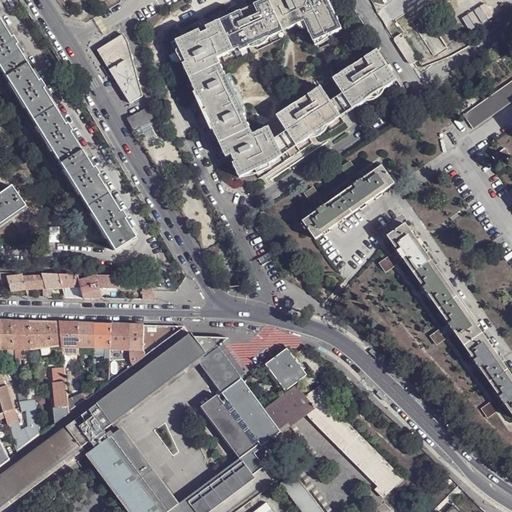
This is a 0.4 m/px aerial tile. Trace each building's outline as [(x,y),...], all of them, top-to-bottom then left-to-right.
[(186,64),(183,65),(206,113),(227,159),(232,156),(235,164),(233,165),(240,179),(270,165),(281,156),(280,154),(274,137),(270,125),(255,136),(237,98),(219,59),(236,51),(235,50),(240,48),(241,51),(291,29),(306,22),(315,43),(344,31),(330,0),(269,0),(202,30),(204,34),(198,37),(196,33),(176,42),(186,64)] [(113,251),(134,238),(129,229),(123,219),(124,219),(121,215),(122,214),(120,210),(118,211),(112,202),(102,186),(96,176),(97,175),(94,171),(95,170),(93,167),(90,168),(84,158),(79,150),(74,142),(68,132),(69,132),(67,128),(68,127),(66,123),(63,125),(57,115),(48,99),(41,89),(42,88),(40,85),(41,83),(38,80),(36,81),(30,71),(20,56),(14,46),(15,45),(12,41),(13,40),(11,36),(9,38),(2,28),(0,23),(0,70),(8,83),(23,108),(35,127),(51,151),(62,170),(78,195),(90,213),(105,239),(113,251)] [(11,36),(5,26),(2,28),(9,38),(11,36)] [(406,36),(404,37),(402,34),(396,38),(395,40),(395,42),(409,63),(411,65),(413,64),(419,60),(417,58),(420,56),(406,36)] [(98,51),(131,104),(144,96),(129,43),(124,35),(98,51)] [(20,56),(22,54),(13,40),(12,41),(15,45),(14,46),(20,56)] [(343,92),(353,107),(398,78),(379,48),(334,77),(343,92)] [(36,81),(38,80),(32,69),(30,71),(36,81)] [(511,101),(511,82),(464,116),(474,129),(511,101)] [(23,108),(8,83),(6,84),(21,109),(23,108)] [(48,99),(50,98),(41,83),(40,85),(42,88),(41,89),(48,99)] [(286,129),(296,144),(341,115),(331,100),(321,85),(276,114),(286,129)] [(331,100),(341,115),(353,107),(343,92),(331,100)] [(136,116),(141,126),(154,119),(151,114),(154,112),(152,107),(136,116)] [(66,123),(59,113),(57,115),(63,125),(66,123)] [(48,153),(51,151),(35,127),(33,128),(48,153)] [(74,142),(77,141),(68,127),(67,128),(69,132),(68,132),(74,142)] [(280,133),(274,137),(280,154),(289,148),(296,144),(286,129),(280,133)] [(498,164),(509,156),(504,148),(493,157),(498,164)] [(93,167),(87,157),(84,158),(90,168),(93,167)] [(351,162),(342,168),(348,176),(357,170),(351,162)] [(396,184),(383,167),(363,181),(359,183),(356,178),(352,181),(356,186),(327,206),(324,202),(319,205),(322,209),(320,211),(304,222),(317,240),(396,184)] [(75,196),(78,195),(62,170),(60,172),(75,196)] [(102,186),(104,185),(95,170),(94,171),(97,175),(96,176),(102,186)] [(363,181),(357,170),(348,176),(352,181),(356,178),(359,183),(363,181)] [(24,207),(10,186),(0,192),(0,223),(20,210),(24,207)] [(315,188),(306,194),(312,202),(321,196),(315,188)] [(322,209),(319,205),(324,202),(321,196),(312,202),(320,211),(322,209)] [(120,210),(114,200),(112,202),(118,211),(120,210)] [(0,226),(21,212),(20,210),(0,223),(0,226)] [(102,240),(105,239),(90,213),(87,215),(102,240)] [(129,229),(131,228),(122,214),(121,215),(124,219),(123,219),(129,229)] [(407,224),(389,237),(399,252),(401,255),(396,258),(400,262),(404,259),(424,289),(420,292),(423,296),(427,293),(450,325),(451,328),(447,331),(450,335),(454,332),(500,398),(496,402),(499,405),(503,402),(504,405),(511,415),(511,376),(478,328),(457,297),(436,267),(407,224)] [(58,229),(49,229),(49,242),(58,242),(58,229)] [(400,262),(396,258),(401,255),(399,252),(389,258),(395,266),(400,262)] [(387,272),(395,266),(389,258),(381,263),(387,272)] [(439,266),(436,267),(457,297),(459,296),(439,266)] [(62,289),(58,275),(40,274),(41,276),(45,288),(62,289)] [(21,277),(21,275),(6,277),(6,278),(11,291),(26,290),(21,277)] [(58,275),(62,289),(80,288),(77,280),(76,276),(58,275)] [(26,290),(45,288),(41,276),(21,277),(26,290)] [(97,288),(94,276),(77,280),(80,288),(83,298),(101,299),(97,288)] [(123,289),(121,277),(94,276),(97,288),(123,289)] [(142,277),(134,277),(134,291),(142,291),(142,277)] [(154,300),(149,278),(142,277),(142,291),(142,292),(141,293),(141,300),(154,300)] [(459,296),(457,297),(478,328),(481,326),(459,296)] [(32,350),(30,322),(9,321),(0,321),(0,349),(8,349),(16,350),(24,349),(32,350)] [(62,346),(60,323),(30,322),(32,350),(40,349),(46,348),(53,347),(62,346)] [(78,348),(79,324),(60,323),(62,346),(62,347),(78,348)] [(94,348),(94,324),(79,324),(78,348),(94,348)] [(110,348),(111,325),(94,324),(94,348),(110,348)] [(131,325),(111,325),(110,348),(110,350),(130,350),(131,325)] [(143,351),(144,326),(131,325),(130,350),(129,353),(129,357),(131,363),(132,366),(146,355),(143,351)] [(450,325),(439,331),(445,339),(450,335),(447,331),(451,328),(450,325)] [(437,345),(445,339),(439,331),(431,337),(437,345)] [(118,430),(114,423),(203,357),(204,357),(218,346),(219,345),(229,339),(192,334),(89,411),(84,414),(74,421),(87,437),(90,441),(95,448),(88,453),(132,511),(155,511),(140,491),(159,478),(122,428),(118,430)] [(244,382),(219,345),(218,346),(204,357),(203,357),(228,389),(240,380),(248,392),(250,390),(244,382)] [(24,360),(24,349),(16,350),(16,356),(16,360),(24,360)] [(33,360),(32,350),(24,349),(24,360),(33,360)] [(286,391),(308,375),(288,349),(267,365),(286,391)] [(65,376),(64,369),(53,370),(54,383),(65,382),(65,376)] [(248,392),(240,380),(228,389),(220,395),(219,394),(202,406),(243,461),(248,457),(263,446),(260,442),(279,428),(268,413),(265,410),(250,390),(248,392)] [(61,408),(68,407),(67,400),(67,396),(66,385),(65,382),(54,383),(53,383),(56,408),(61,408)] [(322,384),(307,396),(315,407),(325,399),(323,398),(329,391),(322,384)] [(299,385),(265,410),(268,413),(279,428),(282,431),(306,413),(315,407),(307,396),(299,385)] [(8,386),(6,386),(0,388),(0,399),(1,401),(2,407),(4,412),(4,413),(15,409),(8,386)] [(93,395),(94,387),(83,394),(86,400),(93,395)] [(37,401),(36,390),(27,391),(27,394),(28,402),(37,401)] [(28,402),(27,394),(19,395),(19,403),(28,402)] [(86,400),(83,394),(72,399),(67,400),(68,407),(69,413),(86,400)] [(329,403),(325,399),(315,407),(306,413),(312,420),(329,403)] [(28,402),(19,403),(23,414),(28,413),(29,427),(22,432),(19,422),(8,425),(17,452),(41,434),(37,401),(28,402)] [(490,404),(496,412),(504,405),(503,402),(499,405),(496,402),(490,404)] [(329,403),(312,420),(379,486),(376,490),(384,498),(404,478),(329,403)] [(496,412),(490,404),(481,409),(487,418),(496,412)] [(174,511),(190,500),(230,471),(243,461),(202,406),(201,406),(240,459),(215,477),(180,503),(123,427),(122,428),(159,478),(140,491),(155,511),(174,511)] [(19,422),(15,409),(4,413),(6,418),(8,425),(19,422)] [(0,507),(82,447),(79,443),(87,437),(74,421),(0,476),(0,507)] [(90,441),(87,437),(79,443),(82,447),(90,441)] [(0,471),(12,463),(0,439),(0,471)] [(230,471),(240,484),(266,465),(256,452),(248,457),(243,461),(230,471)] [(230,471),(190,500),(198,511),(201,511),(240,484),(230,471)] [(302,511),(325,511),(296,473),(281,485),(302,511)] [(198,511),(190,500),(174,511),(198,511)] [(274,511),(267,502),(254,511),(274,511)] [(460,511),(452,503),(443,511),(442,511),(441,511),(439,511),(460,511)]
